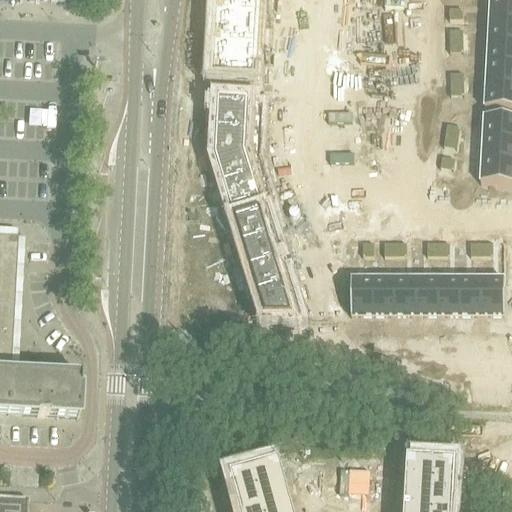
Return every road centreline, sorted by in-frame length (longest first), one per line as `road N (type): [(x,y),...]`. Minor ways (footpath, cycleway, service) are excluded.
road 1 (tertiary): [(137,511),(168,0)]
road 2 (tertiary): [(139,0),(113,511)]
road 3 (residential): [(333,0),(325,156),(343,208),(393,206)]
road 4 (residential): [(393,206),(411,104),(411,0)]
